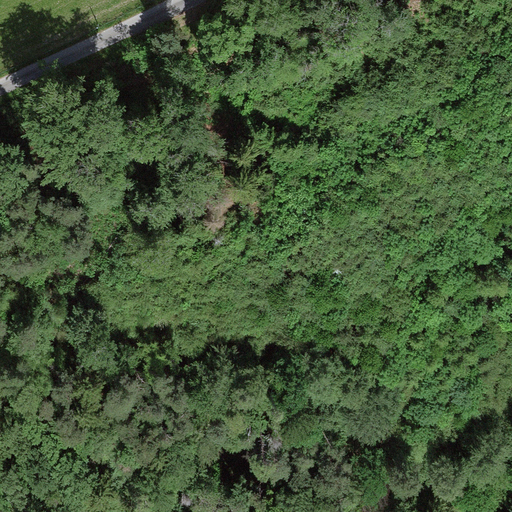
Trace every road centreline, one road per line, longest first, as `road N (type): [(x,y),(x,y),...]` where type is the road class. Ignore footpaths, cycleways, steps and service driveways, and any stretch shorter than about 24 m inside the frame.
road 1 (track): [(511,395),(412,444),(336,454),(84,424),(39,428),(0,450)]
road 2 (residential): [(191,0),(0,89)]
